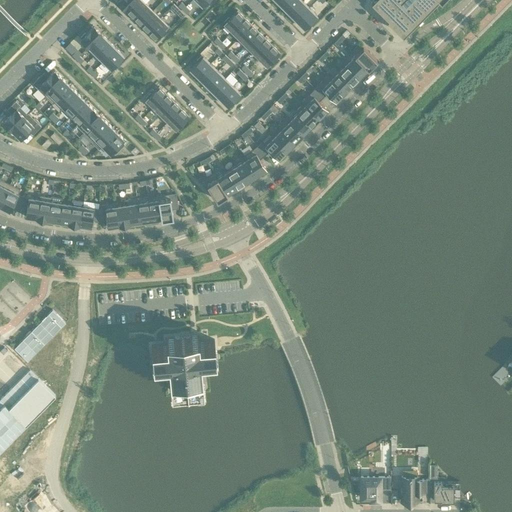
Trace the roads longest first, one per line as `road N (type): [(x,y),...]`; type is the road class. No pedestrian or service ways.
road 1 (residential): [(396,55),(256,190),(199,218),(108,238),(0,219)]
road 2 (residential): [(226,129),(173,157),(110,170),(57,168),(0,145)]
road 3 (residential): [(226,129),(96,0)]
road 4 (tertiary): [(166,252),(89,260),(0,241)]
road 5 (residential): [(266,294),(102,310)]
road 6 (residential): [(326,446),(266,294)]
road 7 (tertiary): [(393,88),(286,194)]
road 8 (residential): [(88,0),(0,90)]
